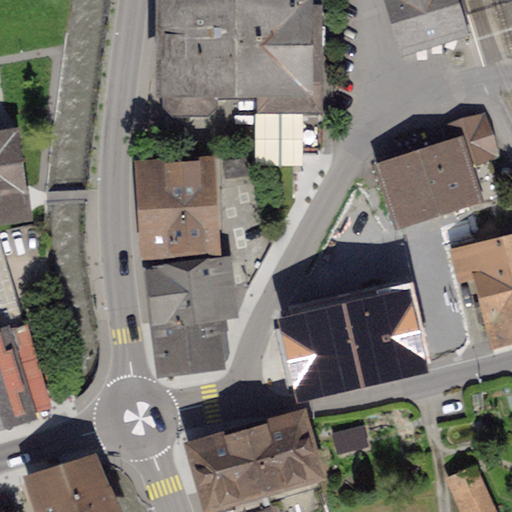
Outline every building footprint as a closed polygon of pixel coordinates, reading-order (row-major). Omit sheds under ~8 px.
[(175,113),(207,113),(214,105),(214,96),(260,96),(259,150),(267,164),(293,165),(301,150),(321,150),(321,0),(222,0),(222,8),(169,8),(168,89),(168,107),(175,113)] [(397,0),(410,43),(453,30),(444,1),(446,0),(397,0)] [(447,131),(453,149),(453,150),(457,149),(461,161),(485,153),(487,157),(494,155),(482,119),(447,131)] [(0,213),(18,211),(14,183),(11,183),(8,161),(14,160),(11,140),(0,141),(0,213)] [(501,200),(487,157),(485,153),(461,161),(457,149),(453,150),(453,149),(404,165),(402,159),(381,166),(388,185),(390,185),(402,219),(471,196),(475,208),(501,200)] [(246,158),(226,161),(228,176),(248,174),(246,158)] [(146,171),(152,251),(210,247),(205,167),(146,171)] [(470,244),(452,249),(458,276),(475,272),(491,341),(511,335),(511,237),(471,247),(470,244)] [(153,273),(159,322),(224,314),(230,313),(224,265),(153,273)] [(299,324),(275,330),(279,346),(286,345),(294,380),(302,378),(306,392),(377,376),(376,374),(398,369),(381,292),(296,311),(299,324)] [(226,331),(224,314),(159,322),(165,369),(211,363),(211,356),(220,349),(218,332),(226,331)] [(0,420),(44,408),(48,406),(24,326),(0,333),(0,420)] [(329,511),(301,417),(192,449),(210,511),(228,511),(236,510),(233,499),(267,489),(272,505),(250,511),(249,511),(329,511)] [(361,429),(336,435),(340,450),(365,444),(361,429)] [(120,511),(112,494),(106,496),(92,463),(36,481),(45,511),(41,511),(120,511)] [(494,511),(475,467),(452,478),(466,511),(494,511)]
